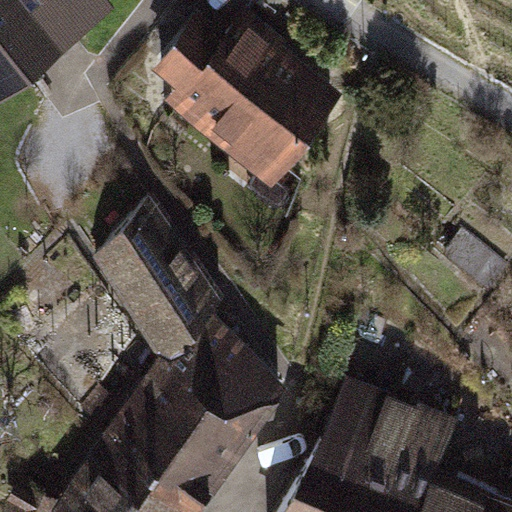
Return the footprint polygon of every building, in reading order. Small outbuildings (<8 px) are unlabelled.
[(0,0),(0,80),(73,22),(55,0),(0,0)] [(278,163),(333,94),(240,21),(226,38),(200,18),(162,65),(189,86),(185,90),(278,163)] [(171,356),(207,307),(222,290),(151,190),(97,249),(169,354),(171,356)] [(169,354),(115,429),(196,495),(280,378),(207,307),(171,356),(169,354)] [(308,459),(278,511),(411,511),(432,466),(455,417),(346,377),(326,429),(308,459)] [(115,429),(63,501),(78,511),(183,511),(196,495),(115,429)] [(506,511),(511,497),(511,495),(432,466),(411,511),(506,511)] [(59,511),(63,501),(65,495),(27,476),(7,511),(59,511)]
